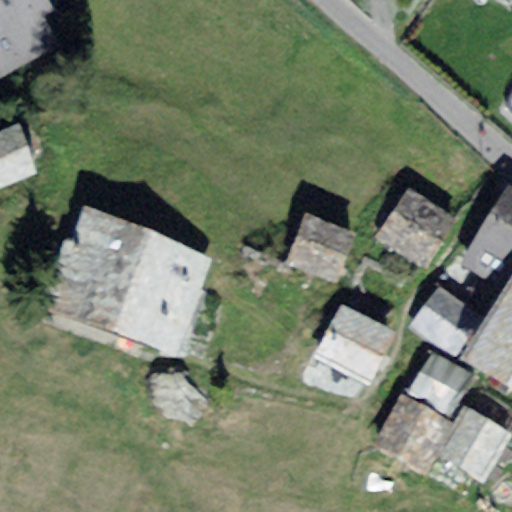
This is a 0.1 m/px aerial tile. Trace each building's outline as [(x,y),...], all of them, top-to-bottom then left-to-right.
[(40,0),(0,0),(0,62),(57,36),(40,0)] [(16,129),(0,134),(0,190),(33,179),(16,129)] [(403,194),(373,242),(420,271),(450,223),(403,194)] [(501,298),(466,355),(511,383),(511,194),(462,274),(501,298)] [(77,212),(36,322),(177,374),(218,263),(77,212)] [(309,218),(286,265),(334,288),(357,242),(309,218)] [(480,319),(443,292),(415,329),(452,357),(480,319)] [(338,306),(310,358),(362,386),(390,334),(338,306)] [(475,384),(433,358),(407,398),(449,425),(475,384)] [(451,432),(400,401),(371,448),(423,479),(451,432)] [(466,417),(440,462),(481,487),(508,441),(466,417)]
